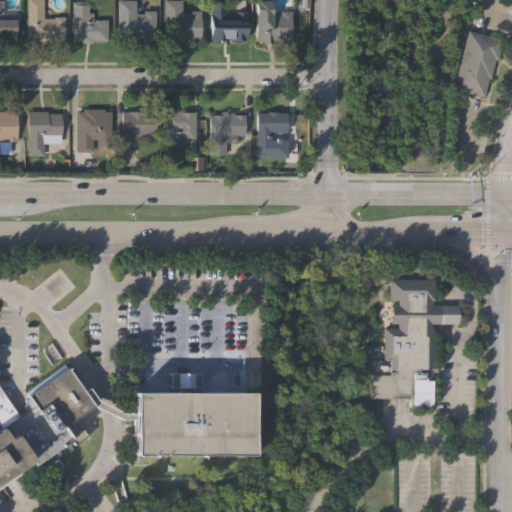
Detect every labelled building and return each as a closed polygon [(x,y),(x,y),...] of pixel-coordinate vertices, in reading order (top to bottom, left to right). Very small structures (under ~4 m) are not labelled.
[(0,0),(1,0),(1,18),(13,18),(13,40),(0,40),(0,0)] [(63,17),(63,38),(25,38),(25,0),(42,0),(42,17),(63,17)] [(134,0),(133,11),(152,12),(152,40),(115,39),(117,0),(134,0)] [(199,10),(199,42),(163,42),(163,0),(180,0),(180,10),(199,10)] [(289,40),(254,40),(254,0),(270,0),(270,12),(289,12),(289,40)] [(106,19),(105,40),(71,40),(71,1),(89,1),(88,19),(106,19)] [(245,10),(245,40),(208,40),(208,10),(245,10)] [(454,87),(468,29),(504,38),(499,58),(495,58),(491,77),(488,76),(484,94),(454,87)] [(109,150),(75,150),(75,109),(109,109),(109,150)] [(15,140),(9,140),(9,153),(0,153),(0,110),(15,110),(15,140)] [(59,110),(59,142),(42,143),(42,155),(25,155),(25,111),(59,110)] [(119,150),(120,110),(150,111),(150,138),(137,137),(136,150),(119,150)] [(162,152),(163,111),(193,111),(193,152),(162,152)] [(268,154),(257,154),(257,112),(284,112),(284,132),(268,132),(268,154)] [(243,114),(243,134),(224,134),(224,153),(207,152),(207,114),(243,114)] [(432,299),(429,299),(429,305),(456,305),(456,324),(430,323),(430,327),(433,328),(432,363),(435,363),(435,372),(433,372),(432,406),(410,406),(410,396),(369,396),(370,359),(382,359),(383,327),(396,327),(396,323),(390,323),(390,306),(396,306),(396,299),(387,299),(387,278),(432,278),(432,299)] [(0,389),(4,395),(0,397),(0,427),(1,429),(7,425),(9,427),(33,410),(26,399),(69,369),(97,409),(76,423),(82,431),(84,429),(91,439),(78,448),(74,442),(0,493),(0,389)] [(253,456),(131,454),(132,388),(254,390),(253,456)]
